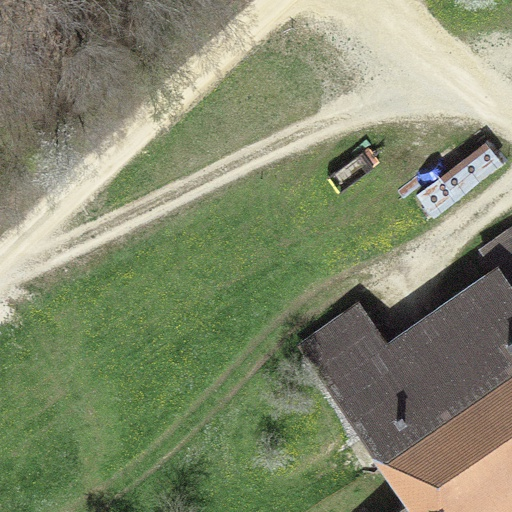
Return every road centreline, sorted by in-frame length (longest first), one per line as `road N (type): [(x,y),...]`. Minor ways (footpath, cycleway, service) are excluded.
road 1 (track): [(433,67),(258,176),(0,301)]
road 2 (track): [(0,271),(287,0)]
